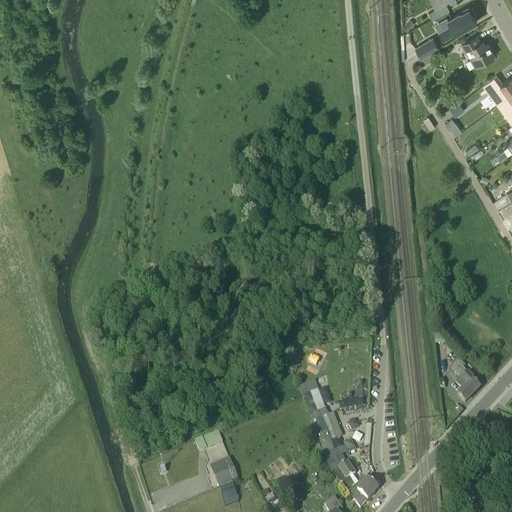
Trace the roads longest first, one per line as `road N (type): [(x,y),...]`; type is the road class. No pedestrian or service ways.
road 1 (unclassified): [(397,498),(377,464),(383,345),(349,0)]
road 2 (unclassified): [(511,248),(408,66)]
